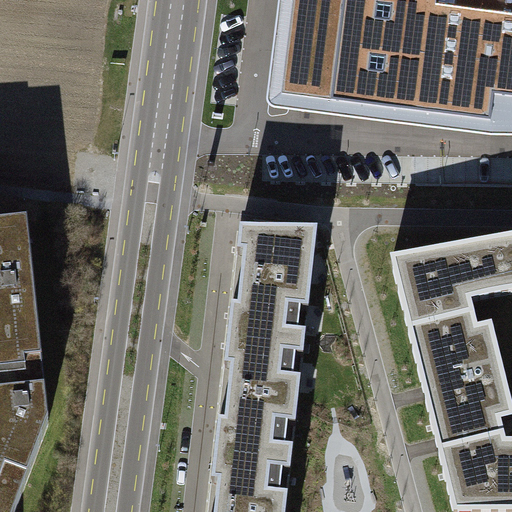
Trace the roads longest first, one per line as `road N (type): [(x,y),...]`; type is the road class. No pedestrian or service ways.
road 1 (secondary): [(161,136),(138,193),(95,511)]
road 2 (secondary): [(125,511),(167,197),(161,136)]
road 3 (secondary): [(161,136),(177,0)]
